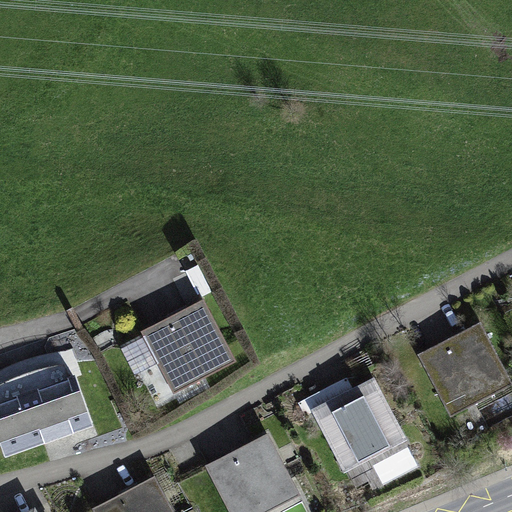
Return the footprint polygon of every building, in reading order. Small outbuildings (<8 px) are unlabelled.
[(174,394),(236,362),(204,300),(142,331),(174,394)] [(423,361),(454,422),(511,392),(511,389),(482,331),(423,361)] [(71,360),(0,384),(0,439),(6,455),(94,424),(71,360)] [(314,417),(345,478),(408,446),(377,385),(314,417)] [(207,475),(226,511),(279,511),(299,502),(269,443),(207,475)] [(170,511),(155,483),(97,511),(170,511)]
